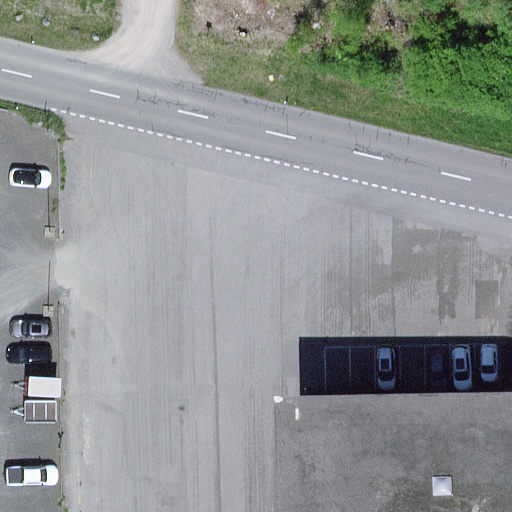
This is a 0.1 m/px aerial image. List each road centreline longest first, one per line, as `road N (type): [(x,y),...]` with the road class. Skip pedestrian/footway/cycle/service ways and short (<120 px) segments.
road 1 (secondary): [(0,70),(511,191)]
road 2 (unknown): [(165,379),(0,384)]
